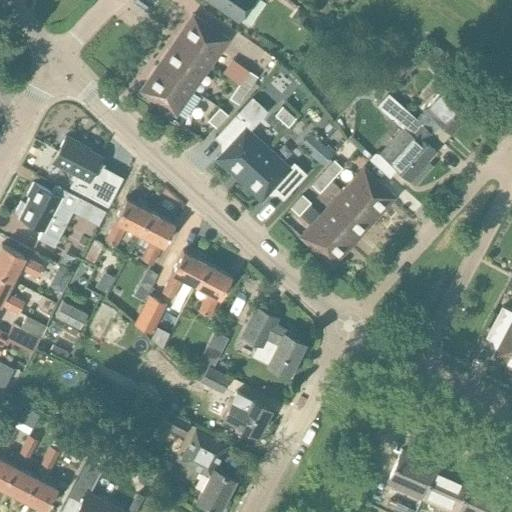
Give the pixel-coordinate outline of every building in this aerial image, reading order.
[(210,0),(239,20),(252,0),(210,0)] [(297,8),(291,18),(300,24),(307,15),(297,8)] [(178,41),(210,63),(227,38),(193,14),(182,29),(185,31),(178,41)] [(168,50),(158,65),(193,89),(210,63),(178,41),(170,52),(168,50)] [(435,44),(423,57),(444,76),(456,63),(435,44)] [(193,89),(158,65),(148,79),(150,81),(143,92),(175,114),(193,89)] [(239,84),(248,90),(257,76),(248,70),(239,84)] [(449,80),(436,95),(425,107),(427,110),(419,118),(432,131),(440,122),(452,133),(478,104),(459,86),(458,88),(449,80)] [(248,90),(239,84),(230,97),(238,103),(248,90)] [(227,114),(219,107),(208,120),(216,127),(227,114)] [(276,116),(289,127),(296,119),(283,107),(276,116)] [(393,119),(401,127),(379,152),(409,179),(435,151),(427,143),(434,135),(404,107),(393,119)] [(216,157),(239,178),(267,147),(246,128),(251,122),(239,111),(215,137),(226,147),(216,157)] [(84,185),(95,191),(104,174),(94,168),(100,155),(81,145),(82,144),(66,135),(53,160),(88,178),(84,185)] [(320,141),(309,153),(321,164),(332,152),(320,141)] [(267,147),(239,178),(262,199),(271,189),(283,199),(306,173),(294,162),(289,167),(267,147)] [(323,172),(330,179),(342,167),(334,160),(323,172)] [(342,190),(373,219),(385,206),(383,204),(392,194),(363,168),(342,190)] [(330,179),(323,172),(312,184),(319,191),(330,179)] [(30,195),(19,216),(42,228),(37,237),(54,246),(65,223),(66,224),(72,211),(98,224),(105,210),(80,197),(63,189),(56,185),(52,192),(33,182),(27,193),(30,195)] [(342,190),(322,213),(350,239),(359,230),(361,232),(373,219),(342,190)] [(310,202),(302,195),(291,207),(299,214),(310,202)] [(138,232),(150,210),(126,197),(114,219),(115,220),(105,239),(115,245),(126,225),(138,232)] [(174,222),(150,210),(138,232),(151,238),(141,258),(151,263),(161,244),(162,244),(174,222)] [(350,239),(322,213),(301,235),(332,264),(344,250),(342,248),(350,239)] [(77,228),(65,251),(82,260),(94,237),(77,228)] [(94,239),(84,258),(93,262),(103,244),(94,239)] [(0,246),(0,273),(11,279),(17,266),(37,276),(43,266),(23,255),(23,254),(2,243),(0,246)] [(183,249),(173,267),(171,272),(172,272),(162,292),(172,297),(182,277),(195,284),(207,262),(183,249)] [(207,262),(195,284),(208,291),(198,311),(209,316),(221,292),(231,275),(207,262)] [(139,284),(149,289),(158,272),(148,267),(139,284)] [(93,290),(105,296),(114,278),(103,272),(93,290)] [(11,279),(0,273),(0,302),(19,312),(24,302),(4,291),(11,279)] [(62,300),(55,314),(79,327),(86,313),(62,300)] [(146,302),(140,313),(151,318),(157,307),(146,302)] [(100,305),(86,333),(99,340),(112,312),(100,305)] [(511,365),(511,310),(503,305),(487,336),(500,343),(493,356),(511,365)] [(252,355),(273,366),(291,375),(299,360),(296,359),(304,342),(292,336),(294,332),(275,323),(278,317),(255,306),(241,334),(258,342),(253,354),(252,355)] [(40,337),(46,325),(26,315),(20,327),(40,337)] [(7,333),(5,338),(9,340),(23,348),(32,353),(40,337),(20,327),(13,323),(7,333)] [(201,354),(191,375),(190,375),(200,380),(208,366),(221,340),(214,336),(204,355),(201,354)] [(185,386),(190,375),(191,375),(190,374),(165,352),(155,371),(185,386)] [(208,366),(200,380),(221,391),(229,377),(208,366)] [(155,392),(152,398),(154,403),(159,405),(164,404),(167,398),(165,392),(160,390),(155,392)] [(223,416),(239,425),(257,434),(270,408),(249,397),(249,398),(236,392),(223,416)] [(25,406),(18,420),(32,427),(40,414),(25,406)] [(166,409),(159,423),(183,435),(189,422),(166,409)] [(0,435),(0,441),(7,445),(16,428),(7,423),(0,435)] [(196,499),(203,503),(221,511),(228,497),(225,495),(234,478),(214,468),(225,446),(194,431),(180,459),(209,474),(196,499)] [(19,452),(29,457),(38,439),(27,434),(19,452)] [(76,438),(68,452),(82,460),(90,445),(76,438)] [(95,443),(88,458),(102,465),(110,450),(95,443)] [(59,451),(49,445),(40,463),(50,468),(59,451)] [(402,449),(387,483),(421,498),(436,464),(402,449)] [(119,454),(115,461),(133,470),(137,462),(119,454)] [(0,456),(0,485),(2,486),(13,464),(0,456)] [(87,461),(78,477),(69,495),(80,501),(73,511),(123,511),(124,510),(89,492),(101,469),(87,461)] [(2,486),(23,498),(35,475),(13,464),(2,486)] [(436,464),(421,498),(454,511),(455,511),(470,479),(436,464)] [(141,472),(131,474),(133,487),(144,485),(141,472)] [(57,486),(35,475),(23,498),(45,509),(57,486)] [(470,479),(455,511),(496,511),(504,494),(470,479)] [(136,492),(126,510),(129,511),(134,511),(143,495),(136,492)] [(387,506),(400,511),(414,511),(415,510),(390,499),(387,506)]
